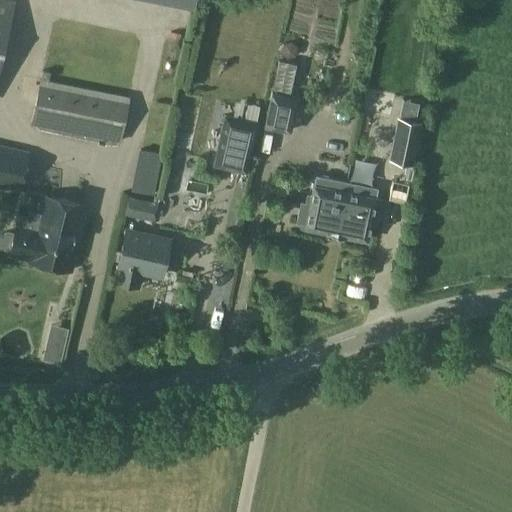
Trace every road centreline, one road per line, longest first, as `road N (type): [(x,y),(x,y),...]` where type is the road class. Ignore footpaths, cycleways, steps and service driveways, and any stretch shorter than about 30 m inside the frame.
road 1 (unknown): [(0,88),(103,132),(113,146),(69,394)]
road 2 (tertiary): [(0,394),(218,388),(263,379)]
road 3 (tertiary): [(511,305),(437,318),(263,379)]
road 4 (unclassified): [(244,511),(263,379)]
